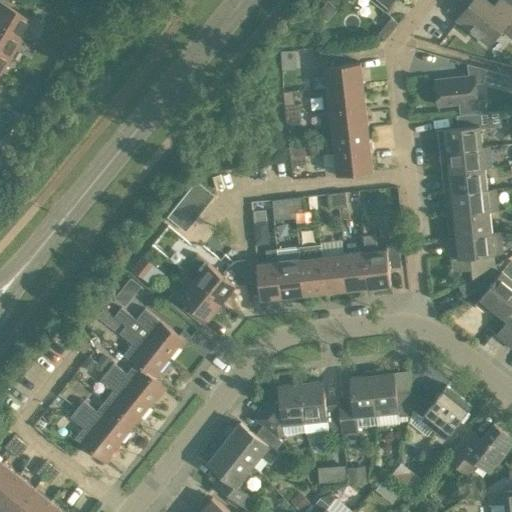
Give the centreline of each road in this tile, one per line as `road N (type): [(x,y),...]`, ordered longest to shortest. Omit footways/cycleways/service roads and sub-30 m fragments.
road 1 (residential): [(416,326),(297,332),(261,349),(133,511)]
road 2 (tertiary): [(14,276),(237,0)]
road 3 (residential): [(416,326),(420,295),(396,66),(397,45),(430,0)]
